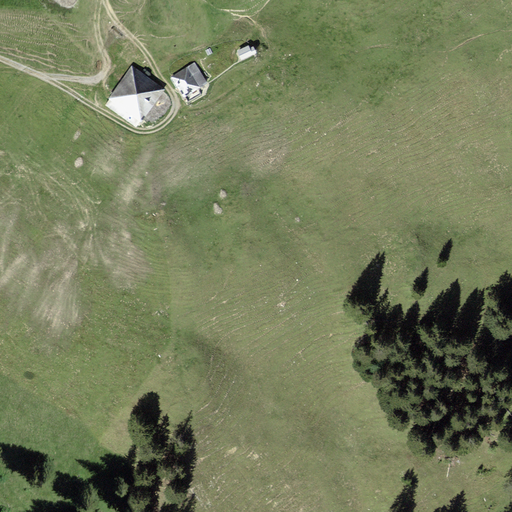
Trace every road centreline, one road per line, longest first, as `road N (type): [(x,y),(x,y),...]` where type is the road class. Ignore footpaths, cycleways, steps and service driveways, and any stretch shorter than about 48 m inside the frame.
road 1 (track): [(164,121),(137,128),(0,54)]
road 2 (track): [(105,0),(174,95),(176,108),(164,121)]
